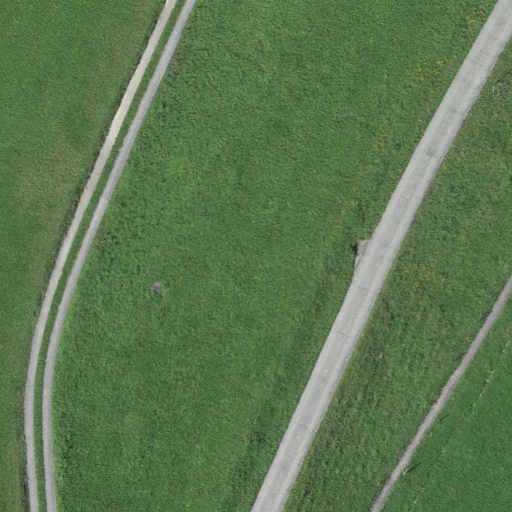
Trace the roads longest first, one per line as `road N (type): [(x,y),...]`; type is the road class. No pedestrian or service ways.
road 1 (track): [(282,511),(511,5)]
road 2 (track): [(173,0),(55,340),(62,511)]
